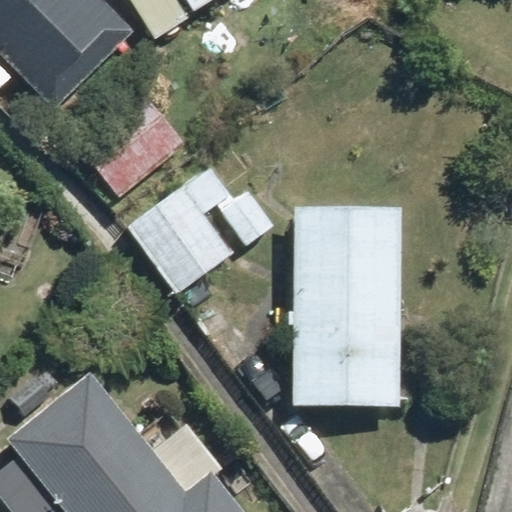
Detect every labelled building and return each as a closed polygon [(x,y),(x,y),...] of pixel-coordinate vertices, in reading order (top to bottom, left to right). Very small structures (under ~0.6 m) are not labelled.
[(134,30),(104,0),(0,0),(0,55),(53,109),(134,30)] [(131,0),(155,37),(213,0),(131,0)] [(75,148),(122,201),(187,144),(140,91),(75,148)] [(231,194),(211,167),(128,228),(177,294),(234,252),(205,213),(231,194)] [(402,206),(295,204),(292,405),(400,405),(402,206)] [(91,372),(8,437),(20,453),(0,469),(0,494),(14,511),(246,511),(216,474),(223,468),(186,423),(153,449),(91,372)]
